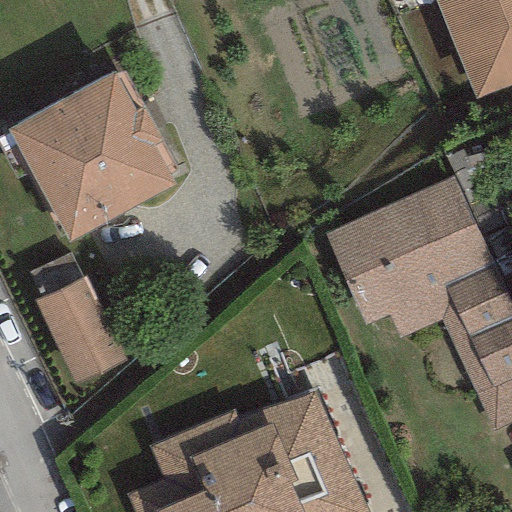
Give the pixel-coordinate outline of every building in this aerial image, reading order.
[(511,0),(431,0),(468,85),(511,65),(511,0)] [(111,57),(0,120),(0,122),(63,232),(175,168),(111,57)] [(322,214),(367,328),(439,299),(488,422),(511,412),(511,290),(460,159),(322,214)] [(77,270),(26,295),(66,379),(117,355),(77,270)] [(125,452),(153,511),(354,511),(288,374),(125,452)]
